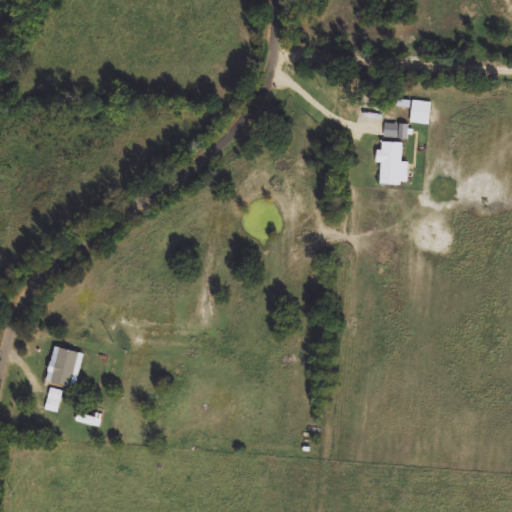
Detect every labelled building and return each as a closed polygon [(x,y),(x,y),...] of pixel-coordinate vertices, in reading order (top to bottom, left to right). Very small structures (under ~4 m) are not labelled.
[(433,127),(435,104),(416,103),(414,125),(433,127)] [(388,140),(411,141),(412,126),(388,126),(388,140)] [(381,175),(381,143),(408,143),(408,166),(401,166),(400,175),(381,175)] [(48,385),(55,351),(74,354),(67,390),(54,388),(55,386),(48,385)] [(94,413),(102,388),(113,392),(106,417),(94,413)]
